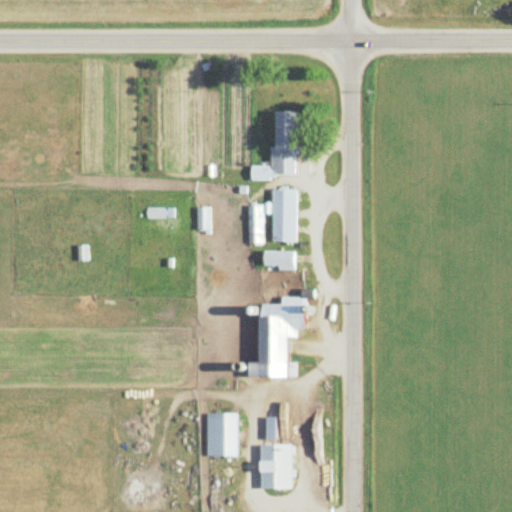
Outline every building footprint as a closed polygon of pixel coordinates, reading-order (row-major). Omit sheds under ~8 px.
[(275,146),(271,146),(271,173),(296,173),(296,109),(275,109),(275,146)] [(272,241),(296,241),(296,188),(272,188),(272,241)] [(247,243),(263,243),(263,204),(247,204),(247,243)] [(209,206),(196,206),(196,230),(209,230),(209,206)] [(173,219),(173,207),(145,207),(145,219),(173,219)] [(264,268),(294,268),(294,251),(264,251),(264,268)] [(248,376),(295,376),(295,362),(288,362),(288,336),(297,336),(297,330),(305,330),(305,297),(282,297),(282,303),(259,303),(259,362),(248,362),(248,376)] [(206,413),(206,455),(236,455),(236,413),(206,413)]
